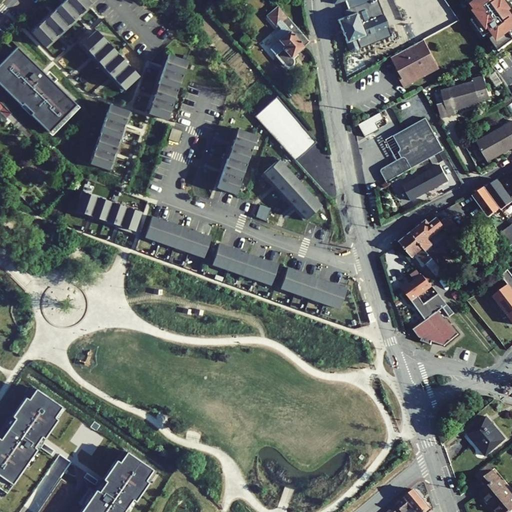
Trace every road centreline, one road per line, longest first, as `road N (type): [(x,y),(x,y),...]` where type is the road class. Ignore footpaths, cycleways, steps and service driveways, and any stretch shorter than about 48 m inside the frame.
road 1 (residential): [(367,259),(341,262),(167,197),(207,92)]
road 2 (tertiary): [(316,0),(362,242)]
road 3 (residential): [(362,242),(511,166)]
road 4 (tertiary): [(367,259),(402,376)]
